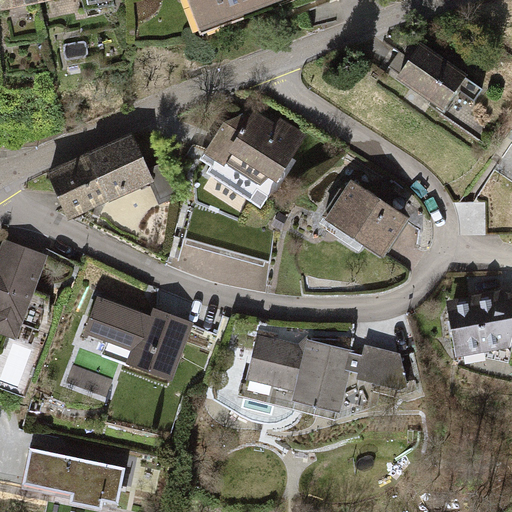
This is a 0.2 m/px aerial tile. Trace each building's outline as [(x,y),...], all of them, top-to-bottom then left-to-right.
[(7,0),(12,21),(69,9),(66,0),(7,0)] [(104,0),(66,0),(69,9),(104,0)] [(191,0),(207,38),(300,0),(191,0)] [(404,42),(375,81),(429,120),(457,80),(404,42)] [(473,116),(491,94),(476,82),(458,104),(473,116)] [(307,141),(251,114),(229,123),(208,154),(278,187),(307,141)] [(147,132),(50,171),(68,216),(165,177),(147,132)] [(420,219),(357,174),(326,218),(389,263),(420,219)] [(0,332),(21,342),(52,257),(4,238),(0,253),(0,332)] [(511,298),(447,307),(457,360),(511,352),(511,298)] [(202,333),(104,299),(90,337),(135,352),(128,370),(183,389),(202,333)] [(312,346),(257,333),(249,382),(302,391),(299,401),(346,410),(354,379),(422,397),(418,357),(369,346),(367,352),(314,340),(312,346)] [(127,467),(33,448),(26,480),(120,500),(127,467)]
